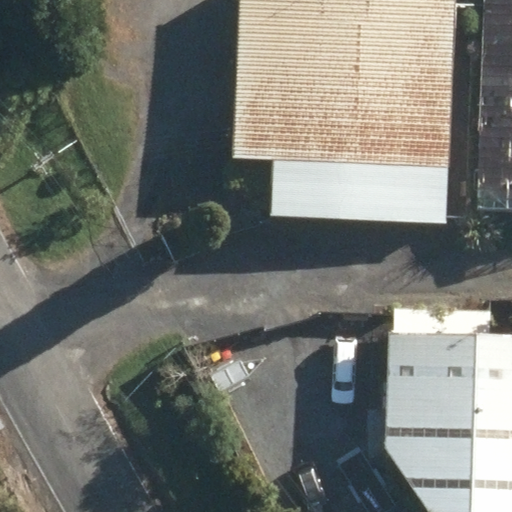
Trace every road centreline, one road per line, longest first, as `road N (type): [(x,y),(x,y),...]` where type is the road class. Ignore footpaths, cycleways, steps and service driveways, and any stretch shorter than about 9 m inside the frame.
road 1 (track): [(511,280),(237,269),(124,317),(29,381)]
road 2 (track): [(0,305),(128,221),(160,136),(179,44),(202,0)]
road 3 (track): [(128,221),(351,511)]
road 4 (unclassified): [(111,511),(0,329)]
